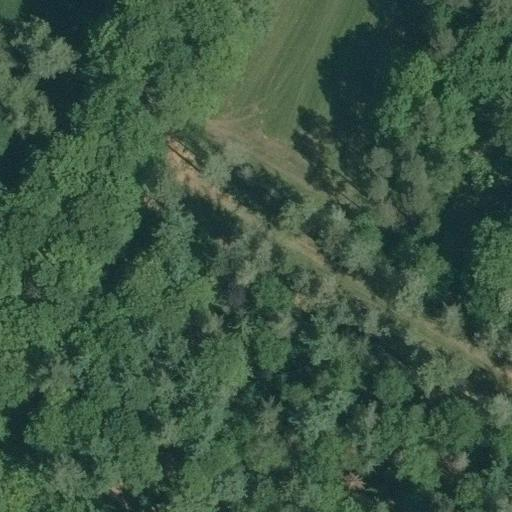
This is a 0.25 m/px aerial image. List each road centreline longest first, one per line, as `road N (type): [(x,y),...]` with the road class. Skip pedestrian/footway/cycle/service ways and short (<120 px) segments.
road 1 (track): [(189,0),(99,152),(511,395)]
road 2 (track): [(0,319),(99,152),(0,92)]
